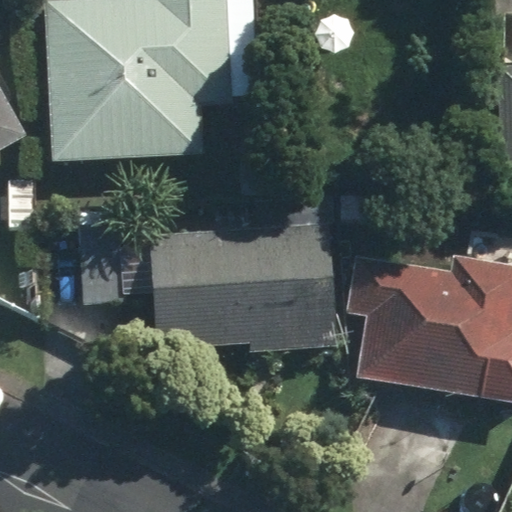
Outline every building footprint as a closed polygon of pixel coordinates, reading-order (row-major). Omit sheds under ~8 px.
[(42,7),(49,169),(198,163),(196,113),(229,112),(229,105),(254,104),(249,0),(148,0),(149,3),(42,7)] [(511,72),(494,73),(497,177),(511,176),(511,72)] [(0,157),(22,145),(0,104),(0,157)] [(147,240),(153,356),(246,352),(246,359),(332,355),(324,203),(251,206),(253,235),(147,240)] [(362,324),(353,384),(503,409),(508,377),(503,376),(506,361),(511,362),(511,354),(511,272),(450,263),(447,278),(352,262),(343,321),(362,324)] [(397,469),(433,486),(467,416),(432,399),(397,469)]
